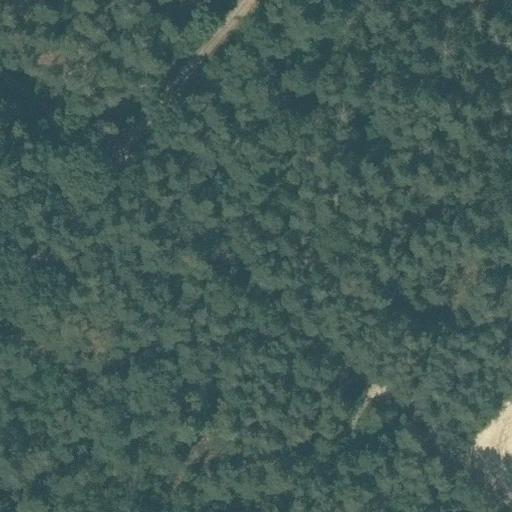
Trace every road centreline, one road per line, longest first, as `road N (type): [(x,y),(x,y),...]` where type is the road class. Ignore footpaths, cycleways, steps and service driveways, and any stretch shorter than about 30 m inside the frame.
road 1 (track): [(0,80),(399,395)]
road 2 (track): [(230,0),(0,273)]
